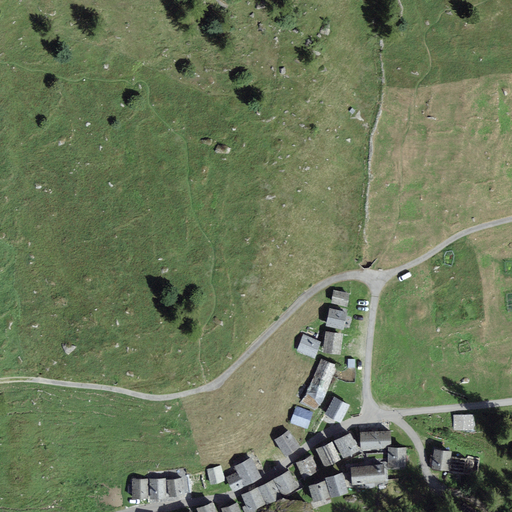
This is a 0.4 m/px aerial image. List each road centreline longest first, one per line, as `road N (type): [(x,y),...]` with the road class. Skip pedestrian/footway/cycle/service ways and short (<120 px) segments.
road 1 (residential): [(140,511),(233,494),(367,414),(511,399)]
road 2 (track): [(0,379),(137,395)]
